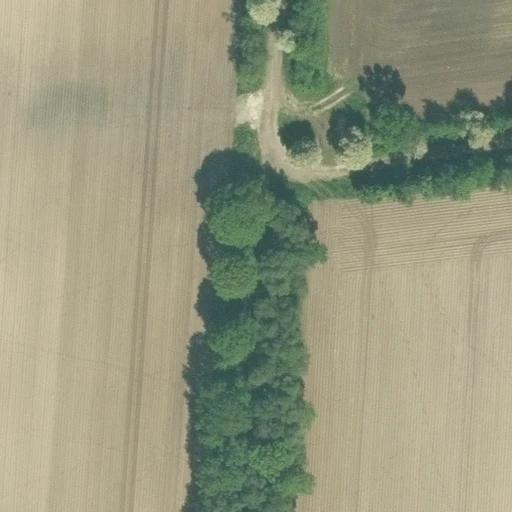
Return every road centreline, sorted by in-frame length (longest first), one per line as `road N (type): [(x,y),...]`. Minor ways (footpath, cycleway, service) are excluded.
road 1 (track): [(251,511),(277,163)]
road 2 (track): [(277,163),(302,177),(511,150)]
road 3 (track): [(282,0),(277,163)]
